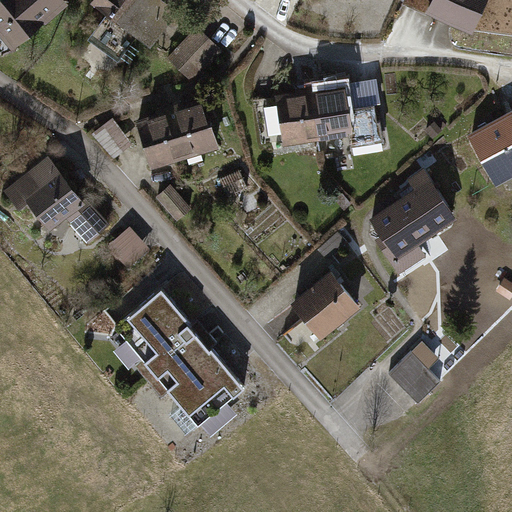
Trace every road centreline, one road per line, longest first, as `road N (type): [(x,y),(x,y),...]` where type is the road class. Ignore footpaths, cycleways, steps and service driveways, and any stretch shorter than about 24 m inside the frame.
road 1 (residential): [(0,81),(119,181),(364,464)]
road 2 (residential): [(230,0),(270,31),(340,52),(511,67)]
